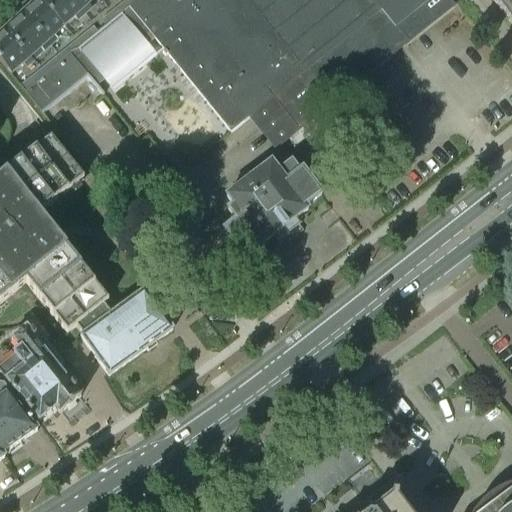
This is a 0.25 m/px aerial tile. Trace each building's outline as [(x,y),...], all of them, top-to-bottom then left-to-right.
[(39,0),(38,0),(22,16),(51,47),(58,41),(54,35),(63,26),(39,0)] [(70,0),(39,0),(63,26),(73,18),(78,23),(85,16),(70,0)] [(70,0),(85,16),(93,9),(88,4),(92,0),(70,0)] [(136,0),(118,15),(116,17),(117,17),(82,47),(86,52),(82,55),(98,75),(104,82),(147,47),(141,39),(149,33),(230,134),(272,100),(298,132),(395,54),(452,7),(446,0),(136,0)] [(118,15),(136,0),(126,0),(114,10),(118,15)] [(511,0),(491,0),(511,28),(511,0)] [(116,17),(118,15),(114,10),(103,19),(107,24),(116,17)] [(22,16),(5,30),(30,57),(39,49),(44,54),(51,47),(22,16)] [(93,28),(76,42),(80,47),(97,33),(93,28)] [(0,35),(0,64),(9,76),(21,65),(26,70),(35,62),(30,57),(5,30),(0,35)] [(77,49),(80,47),(76,42),(58,56),(62,59),(69,53),(77,49)] [(81,46),(78,49),(69,53),(25,94),(42,115),(87,79),(89,82),(98,75),(82,55),(86,52),(82,47),(81,46)] [(45,74),(62,59),(58,56),(41,70),(45,74)] [(0,304),(20,288),(0,263),(0,221),(70,164),(51,140),(41,128),(45,125),(0,69),(0,304)] [(25,93),(45,74),(41,70),(20,87),(25,93)] [(305,208),(321,196),(302,171),(299,173),(291,162),(277,172),(271,163),(226,198),(232,207),(227,211),(235,222),(223,231),(242,256),(260,243),(262,246),(272,238),(273,239),(308,212),(305,208)] [(70,164),(0,221),(0,263),(20,288),(25,284),(63,330),(67,336),(76,328),(82,336),(110,316),(103,306),(108,303),(104,297),(38,217),(83,180),(70,164)] [(99,189),(92,194),(104,209),(111,204),(99,189)] [(327,228),(288,252),(304,279),(344,254),(327,228)] [(110,316),(82,336),(80,338),(109,378),(171,332),(143,293),(110,316)] [(0,368),(0,375),(38,424),(55,411),(59,416),(81,397),(78,393),(80,391),(71,380),(69,382),(59,370),(63,367),(43,343),(45,341),(46,335),(31,316),(22,323),(26,328),(10,341),(18,351),(12,356),(14,358),(0,368)] [(0,454),(0,455),(36,431),(3,387),(0,386),(0,454)] [(511,511),(511,491),(503,498),(504,499),(503,499),(502,498),(487,510),(488,511),(487,511),(486,511),(485,511),(511,511)] [(403,511),(394,499),(376,511),(403,511)]
